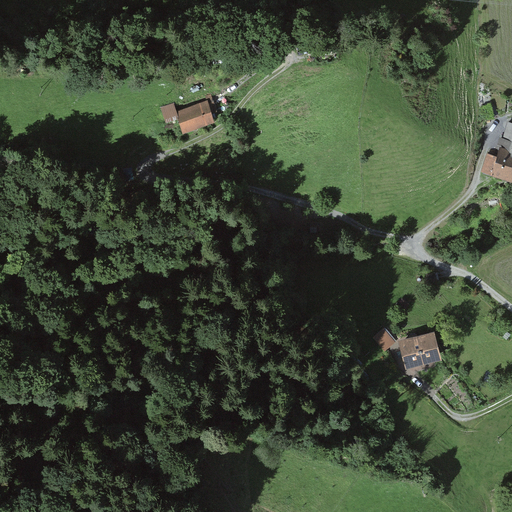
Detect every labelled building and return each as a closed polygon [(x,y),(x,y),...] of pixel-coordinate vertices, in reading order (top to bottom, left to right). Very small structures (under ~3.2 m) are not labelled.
[(174,102),(161,107),(166,121),(179,116),(178,113),(174,102)] [(218,123),(211,102),(178,113),(179,116),(185,135),(218,123)] [(511,125),(508,124),(488,174),(511,183),(511,125)] [(395,341),(384,327),(373,337),(384,350),(395,341)] [(434,329),(399,338),(406,366),(441,357),(434,329)]
